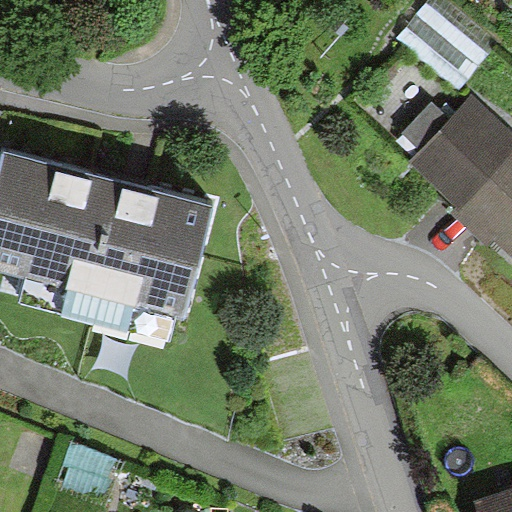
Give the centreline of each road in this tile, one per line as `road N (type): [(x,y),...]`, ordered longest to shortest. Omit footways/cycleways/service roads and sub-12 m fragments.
road 1 (residential): [(331,286),(232,60)]
road 2 (residential): [(0,63),(101,90),(132,90),(232,60)]
road 3 (residential): [(407,511),(331,286)]
road 4 (residential): [(331,286),(382,271),(417,277),(486,315),(511,341)]
